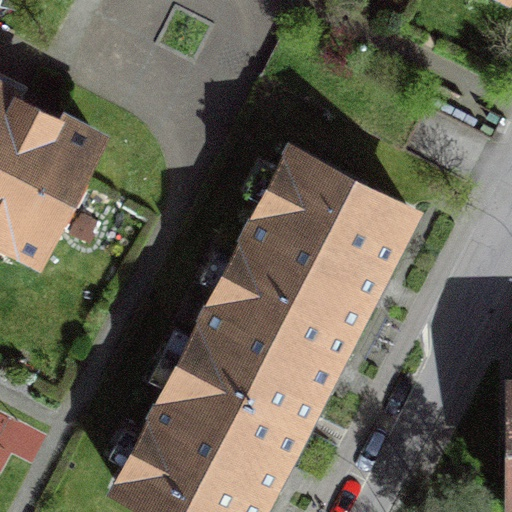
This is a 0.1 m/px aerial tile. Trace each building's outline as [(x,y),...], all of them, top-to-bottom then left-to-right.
[(145,137),(0,62),(0,226),(78,267),(145,137)] [(289,135),(225,258),(359,328),(423,205),(289,135)] [(303,437),(359,328),(225,258),(168,368),(303,437)] [(494,511),(511,511),(511,356),(495,356),(494,511)] [(146,511),(263,511),(303,437),(168,368),(105,490),(146,511)]
